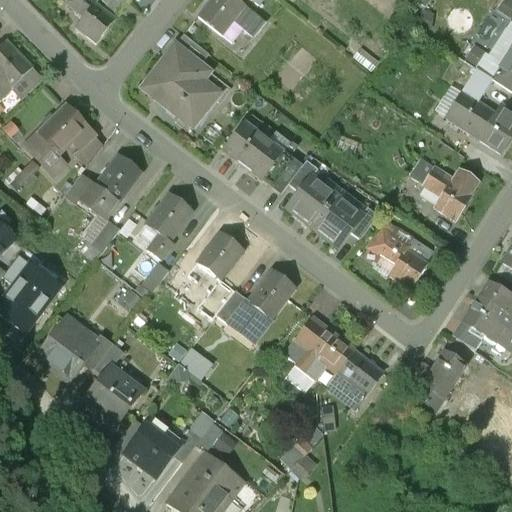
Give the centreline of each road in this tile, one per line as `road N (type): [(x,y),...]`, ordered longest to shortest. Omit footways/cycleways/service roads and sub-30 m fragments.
road 1 (residential): [(97,96),(415,336),(431,326),(511,198)]
road 2 (residential): [(138,511),(0,350)]
road 3 (residential): [(6,0),(97,96)]
road 4 (residential): [(97,96),(173,0)]
